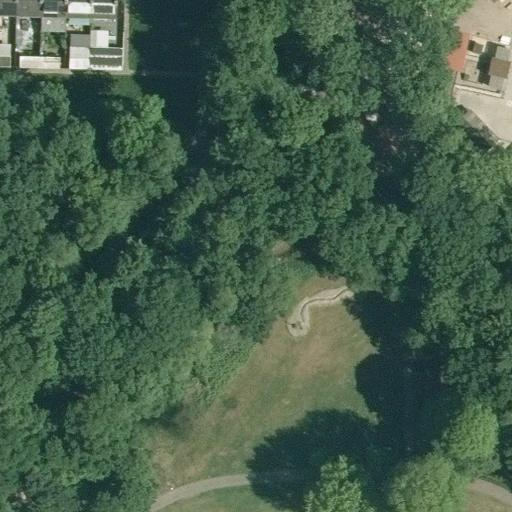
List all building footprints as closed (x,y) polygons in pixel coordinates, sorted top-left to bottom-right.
[(16,0),(0,0),(0,16),(16,17),(16,0)] [(40,18),(40,0),(16,0),(16,17),(40,18)] [(65,0),(40,0),(40,18),(65,18),(65,0)] [(90,0),(65,0),(65,18),(90,19),(90,0)] [(115,0),(90,0),(90,19),(115,20),(115,0)] [(340,62),(357,0),(332,0),(317,55),(340,62)] [(460,72),(467,36),(439,31),(432,67),(460,72)] [(68,59),(68,70),(88,70),(88,59),(88,48),(69,48),(68,59)] [(121,71),(121,49),(88,48),(88,59),(88,70),(121,71)] [(10,57),(0,56),(0,67),(10,68),(10,57)] [(39,57),(19,56),(19,68),(39,69),(39,57)] [(39,57),(39,69),(59,69),(59,58),(39,57)] [(511,64),(492,59),(488,77),(507,81),(511,64)] [(371,102),(374,78),(351,74),(347,99),(371,102)] [(482,155),(497,141),(469,112),(454,127),(482,155)] [(511,156),(498,171),(511,185),(511,156)]
